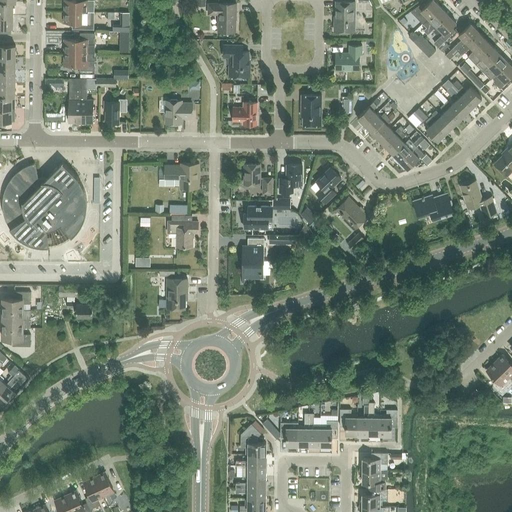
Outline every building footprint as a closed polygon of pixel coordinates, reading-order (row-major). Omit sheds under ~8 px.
[(65,0),(66,11),(86,11),(86,5),(94,5),(93,0),(65,0)] [(428,18),(440,6),(434,0),(431,0),(422,9),(419,5),(410,11),(423,24),(428,18)] [(0,14),(13,14),(13,2),(0,1),(0,14)] [(334,21),(334,31),(354,31),(355,1),(336,1),(336,21),(334,21)] [(218,3),(208,3),(208,14),(218,14),(218,31),(235,31),(235,19),(236,19),(236,3),(218,3)] [(427,34),(432,30),(448,14),(440,6),(428,18),(423,24),(426,27),(423,30),(427,34)] [(86,11),(66,11),(66,23),(80,23),(80,29),(92,29),(92,18),(86,18),(86,11)] [(13,14),(0,14),(0,32),(11,33),(11,27),(12,27),(13,14)] [(412,21),(405,14),(398,21),(404,28),(412,21)] [(456,22),(448,14),(432,30),(436,34),(440,30),(443,33),(440,36),(445,41),(455,30),(451,26),(456,22)] [(462,47),(478,31),(470,23),(458,35),(462,38),(445,54),(450,59),(454,54),(458,51),(462,47)] [(486,39),(478,31),(462,47),(458,51),(461,55),(466,51),(470,47),(473,50),(474,50),(486,39)] [(65,39),(65,52),(94,52),(94,33),(80,33),(79,39),(65,39)] [(416,45),(424,38),(420,34),(413,41),(416,45)] [(424,38),(416,45),(428,57),(435,50),(424,38)] [(473,50),(467,56),(475,64),(493,46),(486,39),(474,50),(473,50)] [(444,41),(438,47),(442,51),(449,45),(444,41)] [(0,58),(15,58),(15,45),(5,45),(5,43),(0,43),(0,58)] [(250,66),(248,65),(249,52),(242,52),(242,45),(223,45),(223,57),(228,57),(228,63),(229,65),(231,65),(231,75),(249,76),(250,66)] [(362,54),(362,45),(349,45),(349,53),(336,53),(335,70),(359,70),(359,54),(362,54)] [(493,46),(475,64),(483,72),(501,54),(493,46)] [(94,52),(65,52),(65,65),(79,65),(79,72),(94,72),(94,52)] [(492,78),(508,62),(501,54),(483,72),(490,79),(492,78)] [(0,70),(15,71),(15,58),(0,58),(0,70)] [(465,62),(459,67),(465,73),(469,69),(470,68),(465,62)] [(511,73),(511,65),(508,62),(492,78),(494,80),(493,81),(500,88),(506,83),(504,81),(511,73)] [(465,73),(471,80),(471,79),(475,75),(469,69),(465,73)] [(0,70),(0,83),(15,83),(15,71),(0,70)] [(45,92),(54,92),(54,84),(63,84),(64,78),(45,78),(45,92)] [(69,78),(69,122),(80,122),(81,100),(80,99),(81,78),(69,78)] [(92,122),(93,100),(86,100),(87,78),(81,78),(80,99),(81,100),(80,122),(92,122)] [(103,78),(103,86),(105,86),(116,86),(116,79),(116,78),(114,78),(103,78)] [(442,84),(447,89),(449,87),(452,84),(448,79),(442,84)] [(474,83),(480,88),(484,84),(479,79),(474,83)] [(0,83),(0,95),(15,96),(15,83),(0,83)] [(484,84),(480,88),(485,94),(489,90),(484,84)] [(458,89),(474,105),(481,98),(470,86),(466,90),(462,86),(458,89)] [(433,93),(437,97),(443,91),(440,87),(433,93)] [(474,105),(458,89),(455,93),(459,97),(455,101),(467,112),(474,105)] [(382,100),(387,96),(383,92),(379,95),(378,96),(382,100)] [(303,124),(321,125),(321,95),(301,94),(301,111),(303,111),(303,124)] [(0,108),(11,108),(14,108),(14,96),(15,96),(0,95),(0,108)] [(181,100),(165,100),(165,111),(163,112),(162,114),(161,116),(162,118),(163,120),(165,121),(165,123),(180,123),(180,117),(191,117),(192,103),(180,103),(181,100)] [(447,100),(444,103),(459,120),(467,112),(455,101),(451,104),(447,100)] [(105,122),(118,122),(118,110),(119,109),(119,105),(118,104),(118,101),(104,101),(104,110),(105,110),(105,122)] [(257,102),(243,102),(243,107),(233,107),(233,121),(243,121),(243,124),(246,124),(248,126),(252,126),(254,124),(257,124),(257,102)] [(364,125),(376,113),(372,110),(377,105),(373,102),(357,117),(364,125)] [(459,120),(444,103),(440,107),(444,111),(441,115),(452,127),(459,120)] [(418,107),(414,111),(423,120),(427,116),(418,107)] [(0,120),(5,121),(11,121),(11,120),(14,120),(14,112),(11,112),(11,108),(0,108),(0,120)] [(408,118),(416,126),(423,120),(414,111),(408,118)] [(376,113),(364,125),(371,132),(387,116),(384,113),(380,117),(376,113)] [(371,132),(378,139),(390,128),(387,124),(395,116),(392,113),(388,117),(387,116),(371,132)] [(452,127),(441,115),(437,119),(433,114),(429,118),(445,134),(452,127)] [(445,134),(429,118),(425,121),(430,125),(426,129),(437,141),(445,134)] [(405,128),(409,132),(414,128),(409,123),(405,128)] [(386,147),(402,131),(398,127),(394,132),(390,128),(378,139),(386,147)] [(402,131),(386,147),(393,154),(404,143),(404,142),(401,139),(405,135),(402,131)] [(404,143),(393,154),(400,161),(416,146),(420,142),(424,138),(421,135),(413,143),(408,138),(404,142),(404,143)] [(511,143),(511,144),(511,143),(511,146),(495,163),(506,176),(511,170),(511,143)] [(416,146),(400,161),(407,169),(423,153),(416,146)] [(425,155),(422,159),(427,164),(430,160),(425,155)] [(3,212),(5,218),(7,224),(8,224),(10,229),(11,230),(13,231),(15,234),(16,235),(19,237),(21,238),(22,239),(23,240),(25,241),(26,242),(28,243),(30,243),(32,244),(34,244),(35,245),(37,245),(39,245),(40,246),(41,246),(42,246),(43,246),(44,246),(47,246),(48,246),(49,245),(50,245),(53,245),(56,244),(57,244),(61,242),(63,242),(65,240),(69,238),(71,236),(74,233),(77,230),(79,228),(79,227),(81,225),(83,221),(85,215),(85,214),(86,210),(86,207),(86,204),(86,202),(86,200),(86,199),(86,197),(86,195),(85,193),(85,192),(84,189),(83,187),(83,186),(82,185),(81,182),(79,179),(78,178),(76,176),(75,174),(74,174),(63,163),(62,161),(46,178),(45,178),(44,177),(43,178),(42,178),(41,178),(38,178),(34,163),(31,164),(27,165),(24,166),(21,168),(18,171),(15,173),(12,176),(11,178),(9,181),(7,184),(6,185),(4,190),(4,191),(3,197),(2,203),(2,204),(2,206),(3,211),(3,212)] [(196,178),(198,179),(199,163),(181,163),(181,165),(165,165),(164,178),(180,178),(180,187),(196,187),(196,178)] [(244,184),(259,184),(259,164),(245,164),(244,184)] [(293,184),(301,184),(302,164),(287,164),(286,178),(279,178),(279,192),(293,192),(293,184)] [(321,187),(316,192),(316,193),(325,202),(335,193),(330,188),(341,178),(330,167),(316,181),(321,187)] [(262,193),(273,193),(273,177),(262,177),(262,193)] [(496,213),(491,197),(481,200),(475,180),(461,185),(468,207),(480,203),(484,217),(496,213)] [(453,214),(447,193),(432,197),(431,195),(413,200),(419,218),(431,214),(433,220),(453,214)] [(366,216),(348,197),(337,207),(346,217),(344,219),(353,228),(366,216)] [(277,199),(277,208),(290,208),(291,199),(277,199)] [(170,201),(169,212),(170,212),(172,212),(186,213),(187,213),(187,202),(170,201)] [(164,204),(155,204),(155,212),(164,212),(164,204)] [(248,227),(268,227),(268,206),(248,205),(248,218),(244,217),(244,227),(248,227)] [(306,208),(301,214),(310,223),(315,216),(306,208)] [(140,217),(140,226),(150,226),(150,217),(140,217)] [(168,221),(168,233),(177,233),(176,246),(192,246),(193,232),(198,233),(198,221),(192,221),(191,221),(171,221),(168,221)] [(363,238),(358,233),(348,243),(353,248),(363,238)] [(264,238),(247,238),(247,245),(243,245),(243,277),(262,277),(262,260),(264,260),(264,238)] [(90,246),(112,247),(113,240),(90,239),(90,246)] [(136,266),(150,266),(150,257),(135,257),(136,266)] [(167,278),(167,308),(185,308),(185,294),(187,294),(187,278),(167,278)] [(58,285),(58,296),(67,296),(74,296),(75,296),(75,285),(58,285)] [(3,298),(3,318),(30,318),(30,309),(23,309),(23,303),(30,303),(31,291),(13,291),(13,298),(3,298)] [(92,317),(92,303),(77,303),(77,301),(67,301),(67,307),(76,307),(76,317),(92,317)] [(30,318),(3,318),(2,338),(13,338),(12,345),(30,345),(30,334),(22,334),(22,327),(30,327),(30,318)] [(511,363),(503,354),(495,362),(511,380),(511,363)] [(511,383),(511,380),(495,362),(486,371),(497,382),(493,385),(501,394),(511,383)] [(13,376),(19,369),(14,365),(8,372),(13,376)] [(6,384),(0,390),(0,400),(3,404),(8,399),(10,401),(17,393),(14,391),(9,387),(17,379),(21,383),(27,376),(19,369),(13,376),(6,384)] [(368,402),(368,404),(369,404),(368,434),(369,434),(369,435),(374,435),(374,434),(379,434),(380,414),(374,414),(374,402),(368,402)] [(357,416),(357,434),(362,434),(362,435),(367,435),(367,434),(368,434),(369,404),(368,404),(364,404),(364,416),(357,416)] [(357,434),(357,416),(357,414),(351,414),(351,409),(340,409),(340,426),(346,426),(346,434),(347,434),(347,436),(355,436),(355,434),(357,434)] [(386,414),(380,414),(379,434),(391,434),(391,424),(397,424),(397,409),(386,409),(386,414)] [(298,425),(298,445),(302,445),(302,446),(308,446),(308,445),(309,445),(309,413),(304,413),(304,425),(298,425)] [(315,445),(320,445),(320,425),(313,425),(314,413),(309,413),(309,445),(310,445),(310,446),(315,446),(315,445)] [(264,415),(259,419),(274,435),(279,431),(264,415)] [(255,420),(251,423),(260,433),(264,429),(255,420)] [(326,425),(320,425),(320,445),(331,445),(331,437),(337,437),(338,420),(327,420),(326,425)] [(280,422),(280,434),(286,434),(286,445),(297,445),(298,445),(298,425),(298,422),(280,422)] [(248,454),(266,454),(266,442),(258,442),(255,442),(255,436),(240,436),(240,447),(246,447),(246,454),(248,454)] [(380,470),(381,470),(381,463),(387,463),(387,452),(373,452),(373,458),(362,458),(362,463),(361,464),(360,466),(359,470),(358,470),(380,470)] [(236,460),(235,465),(236,465),(242,465),(265,465),(265,464),(267,464),(267,459),(266,459),(266,454),(248,454),(248,460),(236,460)] [(242,465),(242,476),(248,476),(265,476),(265,471),(266,471),(266,466),(265,466),(265,465),(242,465)] [(380,470),(358,470),(359,470),(359,472),(361,476),(362,477),(362,482),(373,482),(373,488),(385,488),(385,478),(387,478),(387,470),(381,470),(380,470)] [(94,476),(102,495),(109,492),(112,499),(116,497),(105,472),(94,476)] [(102,495),(94,476),(83,481),(90,495),(85,497),(87,502),(90,509),(100,505),(97,498),(102,495)] [(265,476),(248,476),(248,483),(235,483),(235,487),(265,487),(265,486),(266,486),(266,481),(265,481),(265,476)] [(265,487),(235,487),(235,492),(248,492),(247,498),(247,499),(265,499),(265,494),(266,494),(266,488),(265,488),(265,487)] [(385,488),(373,488),(373,494),(362,494),(362,499),(361,500),(359,504),(359,506),(358,506),(379,506),(379,507),(382,507),(382,499),(387,499),(387,488),(385,488)] [(76,491),(66,495),(73,511),(78,511),(80,511),(91,511),(90,509),(87,502),(82,504),(76,491)] [(73,511),(66,495),(55,500),(60,511),(73,511)] [(240,505),(239,511),(253,511),(254,510),(257,510),(265,510),(265,499),(247,499),(247,498),(245,498),(245,505),(240,505)]
